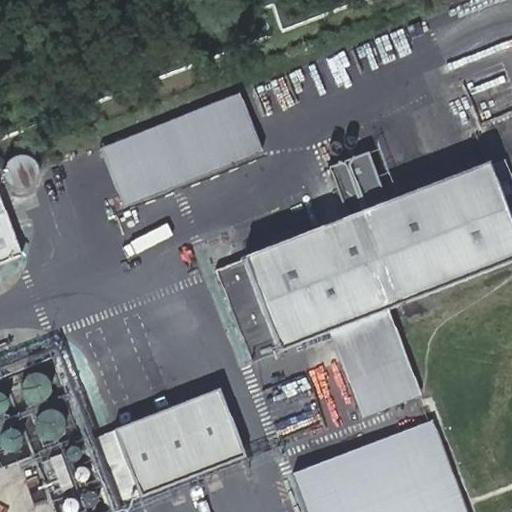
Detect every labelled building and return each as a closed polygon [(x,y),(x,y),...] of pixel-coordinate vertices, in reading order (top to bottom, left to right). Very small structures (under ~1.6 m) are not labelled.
[(243,93),(103,147),(125,205),(266,151),(243,93)] [(372,153),(335,166),(354,216),(391,203),(372,153)] [(243,260),(279,351),(332,331),(391,309),(511,261),(511,227),(486,167),(243,260)] [(0,262),(20,255),(0,204),(0,262)] [(391,309),(332,331),(365,418),(424,396),(391,309)] [(220,390),(113,431),(140,497),(245,456),(220,390)] [(470,511),(435,419),(297,471),(312,511),(470,511)]
